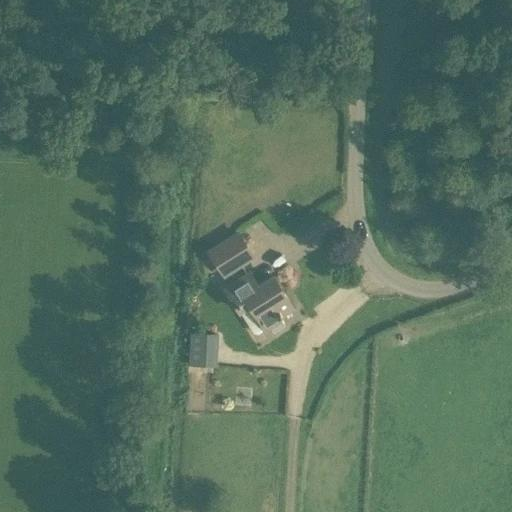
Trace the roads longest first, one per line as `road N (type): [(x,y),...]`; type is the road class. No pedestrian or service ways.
road 1 (unclassified): [(511,268),(433,291),(399,283),(369,255),(354,224),(358,115)]
road 2 (unknown): [(270,511),(277,410),(301,329),(337,291),(386,271)]
